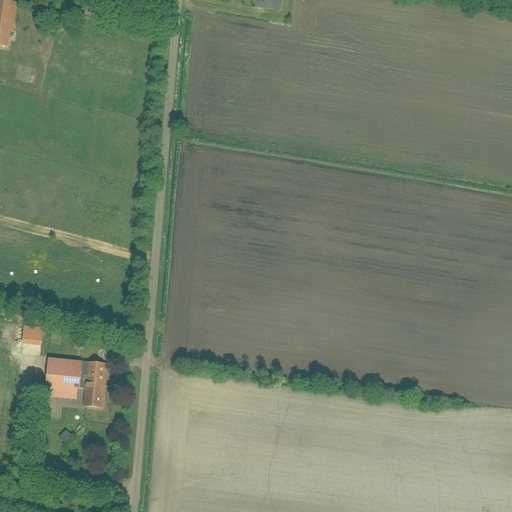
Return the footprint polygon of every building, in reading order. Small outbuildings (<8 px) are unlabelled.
[(253,0),(252,9),(281,13),(282,0),(253,0)] [(0,2),(0,47),(11,49),(19,6),(0,2)] [(24,328),(20,355),(40,357),(43,330),(24,328)] [(108,366),(50,361),(48,386),(86,389),(84,407),(104,409),(108,366)] [(96,437),(81,435),(78,452),(93,454),(96,437)]
